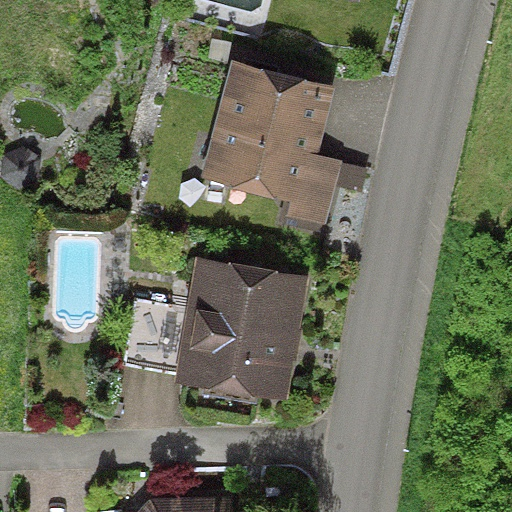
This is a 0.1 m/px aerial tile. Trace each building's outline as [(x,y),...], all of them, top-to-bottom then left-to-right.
[(232,61),(201,178),(282,199),(276,222),(323,235),(336,185),(342,162),(343,160),(318,154),(335,87),(232,61)] [(367,168),(342,162),(336,185),(362,191),(367,168)] [(175,373),(174,383),(286,402),(307,276),(194,258),(187,307),(175,373)] [(175,373),(187,307),(135,298),(124,364),(175,373)] [(232,511),(232,496),(150,500),(137,511),(97,511),(232,511)]
